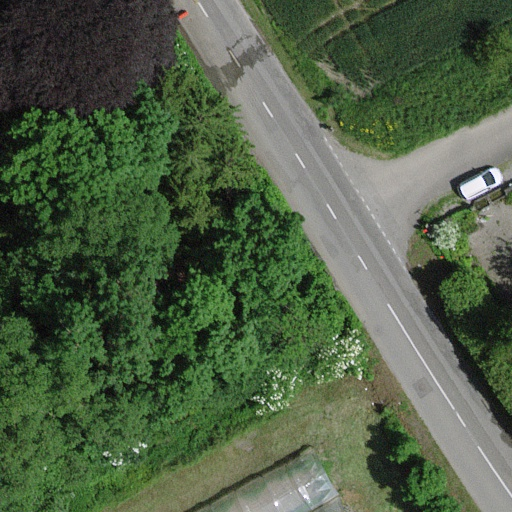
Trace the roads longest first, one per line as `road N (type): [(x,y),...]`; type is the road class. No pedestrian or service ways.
road 1 (tertiary): [(511,495),(338,221)]
road 2 (tertiary): [(338,221),(196,0)]
road 3 (unclassified): [(338,221),(511,127)]
